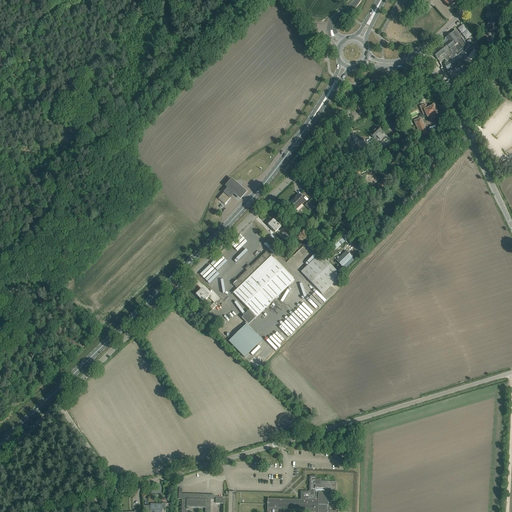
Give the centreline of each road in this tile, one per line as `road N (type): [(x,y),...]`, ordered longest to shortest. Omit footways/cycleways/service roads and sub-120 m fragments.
road 1 (unclassified): [(510,373),(118,491),(58,402)]
road 2 (primary): [(0,445),(247,203),(332,86)]
road 3 (unclassified): [(244,222),(385,86),(384,68)]
road 4 (unclassified): [(58,402),(204,262)]
road 5 (unclassified): [(511,227),(422,50)]
